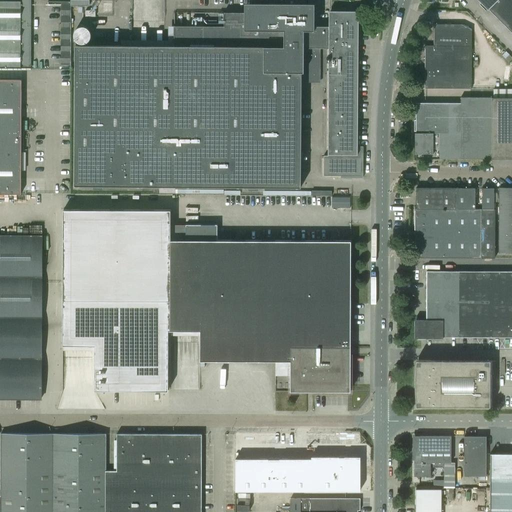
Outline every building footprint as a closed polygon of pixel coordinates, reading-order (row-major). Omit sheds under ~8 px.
[(0,69),(31,70),(30,45),(30,0),(19,0),(20,2),(0,1),(0,69)] [(511,0),(478,0),(488,10),(488,9),(511,32),(511,0)] [(61,2),(61,41),(70,41),(70,2),(61,2)] [(329,26),(328,26),(318,26),(318,24),(314,24),(314,3),(244,3),(244,12),(224,12),(224,23),(224,26),(174,26),(174,46),(75,45),(74,186),(93,186),(93,189),(104,189),(104,186),(248,187),(248,190),(259,190),(259,187),(301,187),(301,72),(304,72),(304,54),(308,54),(308,82),(320,82),(320,58),(320,48),(329,48),(328,58),(326,58),(326,62),(328,62),(328,155),(323,155),(323,176),(340,176),(340,178),(363,178),(363,146),(357,146),(358,11),(329,11),(329,26)] [(471,24),(434,24),(434,45),(425,45),(425,88),(471,89),(471,24)] [(0,194),(21,194),(21,80),(0,79),(0,194)] [(416,159),(511,158),(511,97),(460,97),(460,103),(416,103),(416,133),(415,133),(415,154),(416,154),(416,159)] [(511,187),(499,188),(499,253),(511,252),(511,187)] [(415,258),(495,258),(495,209),(494,209),(494,188),(482,188),(482,209),(475,209),(475,188),(457,188),(418,188),(416,188),(416,191),(416,206),(416,209),(415,209),(415,236),(415,258)] [(64,209),(63,344),(93,345),(93,390),(170,390),(170,331),(200,331),(200,361),(290,361),(290,391),(350,391),(351,241),(170,240),(170,210),(64,209)] [(0,235),(0,399),(41,399),(41,358),(41,236),(0,235)] [(416,320),(416,338),(443,338),(443,337),(468,337),(511,337),(511,271),(426,271),(426,320),(416,320)] [(492,360),(418,360),(416,360),(415,366),(415,372),(415,380),(415,387),(415,394),(416,406),(492,406),(492,405),(495,405),(495,389),(492,389),(492,376),(495,376),(495,361),(492,361),(492,360)] [(0,511),(201,511),(201,434),(116,434),(116,471),(106,471),(106,434),(0,433),(0,496),(0,495),(0,511)] [(414,459),(414,476),(419,476),(430,476),(430,468),(444,468),(444,481),(444,488),(454,488),(455,463),(450,463),(451,436),(422,436),(414,436),(414,455),(414,459)] [(464,436),(464,463),(464,476),(486,476),(486,436),(464,436)] [(489,511),(511,511),(511,454),(490,454),(489,511)] [(234,458),(234,490),(273,491),(312,490),(361,490),(361,456),(312,456),(281,456),(281,458),(273,458),(234,458)] [(440,511),(440,498),(441,491),(441,489),(416,489),(415,511),(440,511)] [(360,510),(360,504),(360,498),(309,498),(309,511),(357,511),(357,510),(360,510)]
